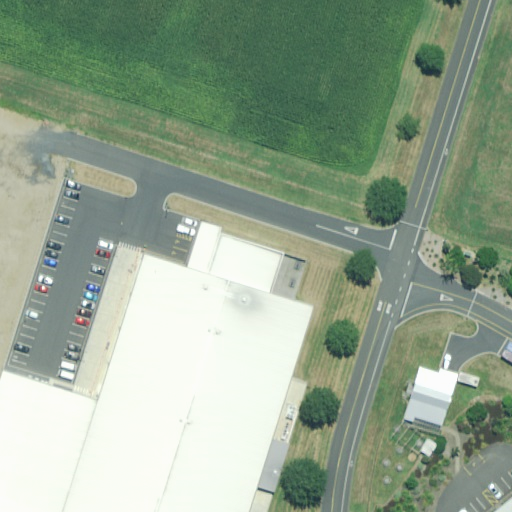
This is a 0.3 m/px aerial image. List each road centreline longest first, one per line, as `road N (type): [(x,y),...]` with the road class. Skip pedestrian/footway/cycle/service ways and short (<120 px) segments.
road 1 (unclassified): [(481,0),(356,400),(333,511)]
road 2 (unknown): [(402,253),(154,179)]
road 3 (unknown): [(154,179),(114,238),(0,341)]
road 4 (unknown): [(154,179),(0,130)]
